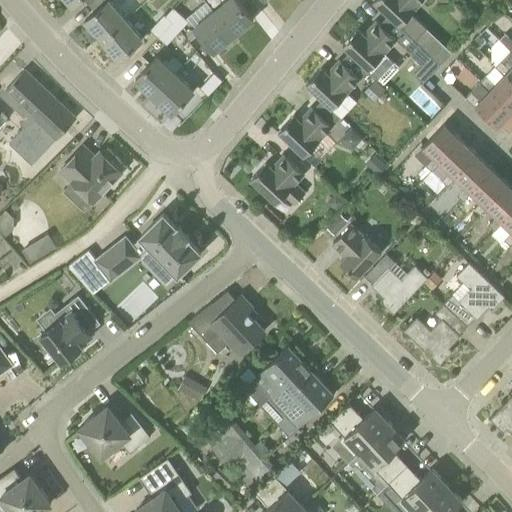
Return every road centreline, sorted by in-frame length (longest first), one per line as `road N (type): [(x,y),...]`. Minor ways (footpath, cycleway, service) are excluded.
road 1 (residential): [(259,246),(34,425),(94,511)]
road 2 (residential): [(197,154),(166,153),(145,140),(8,0)]
road 3 (residential): [(442,416),(259,246)]
road 4 (track): [(0,294),(98,232),(166,153)]
road 5 (residential): [(197,154),(216,143),(333,0)]
